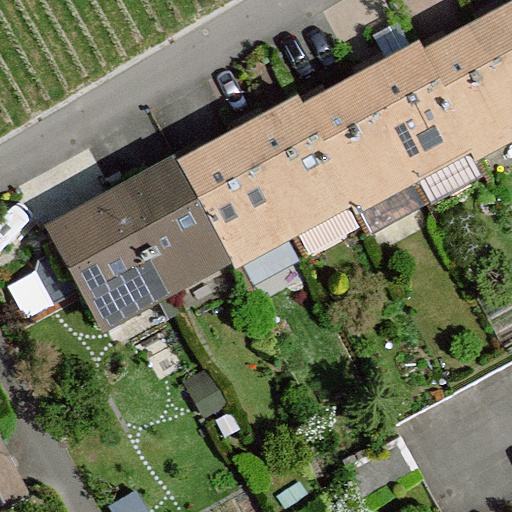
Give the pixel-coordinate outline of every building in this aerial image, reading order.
[(511,5),(412,55),(467,168),(511,145),(511,5)] [(462,163),(408,53),(296,107),(350,218),(462,163)] [(290,108),(168,167),(223,281),(345,222),(290,108)] [(38,231),(94,338),(219,273),(163,166),(38,231)] [(0,511),(15,511),(40,500),(0,424),(0,511)]
